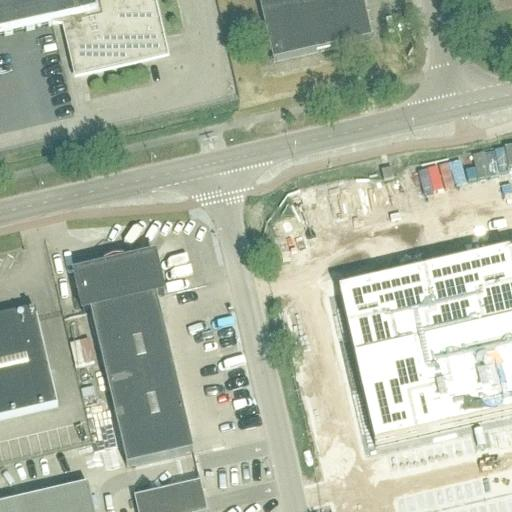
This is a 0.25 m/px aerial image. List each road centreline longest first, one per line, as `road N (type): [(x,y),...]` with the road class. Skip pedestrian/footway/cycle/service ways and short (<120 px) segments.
road 1 (unclassified): [(298,511),(214,165)]
road 2 (primary): [(214,165),(456,107)]
road 3 (primary): [(0,214),(214,165)]
